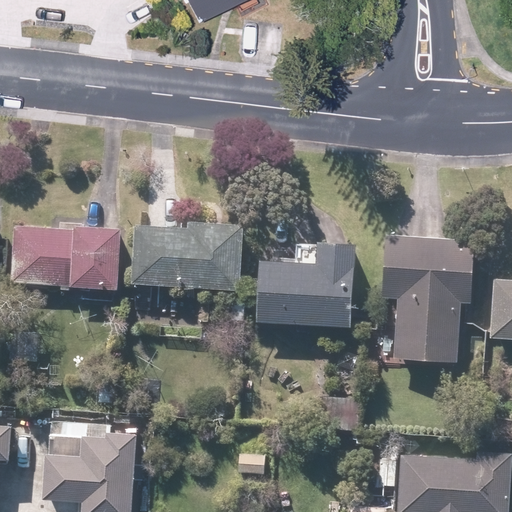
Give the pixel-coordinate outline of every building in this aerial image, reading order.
[(200,0),(208,15),(237,0),(200,0)] [(201,225),(144,223),(140,280),(245,288),(250,223),(201,219),(201,225)] [(130,228),(18,228),(17,288),(130,288),(130,228)] [(482,236),(396,229),(391,295),(403,295),(398,354),(461,359),(466,302),(477,303),(482,236)] [(301,254),(268,254),(263,316),(359,324),(367,241),(325,237),(325,243),(302,241),(301,254)] [(511,274),(498,274),(497,341),(511,341),(511,274)] [(362,427),(363,397),(326,396),(325,425),(362,427)] [(113,423),(54,421),(32,421),(32,447),(50,448),(48,497),(93,498),(92,511),(139,511),(141,476),(145,476),(146,430),(113,429),(113,423)] [(24,425),(0,423),(0,501),(5,502),(7,458),(22,459),(24,425)] [(483,457),(408,453),(405,511),(511,511),(511,448),(484,447),(483,457)] [(271,476),(271,450),(239,450),(239,476),(271,476)]
